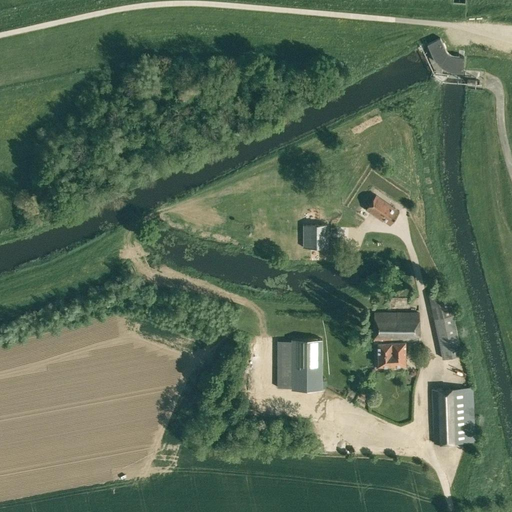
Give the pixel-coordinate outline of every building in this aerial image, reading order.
[(427,43),(431,52),(434,57),(437,61),(440,64),(444,67),(448,68),(456,70),(463,70),(464,56),(456,55),(453,55),(451,54),(449,53),(447,51),(445,48),(440,37),(427,43)] [(384,220),(391,225),(400,211),(376,195),(366,210),(383,221),(384,220)] [(329,228),(311,228),(311,250),(329,250),(329,228)] [(443,292),(428,294),(443,357),(462,353),(447,291),(443,292)] [(374,342),(378,342),(378,341),(406,341),(406,342),(419,342),(419,313),(374,313),(374,342)] [(331,392),(342,392),(341,337),(330,338),(331,392)] [(292,389),(322,389),(322,339),(292,338),(292,389)] [(378,341),(378,342),(378,365),(406,365),(406,342),(406,341),(378,341)] [(432,389),(434,444),(475,442),(473,388),(432,389)]
